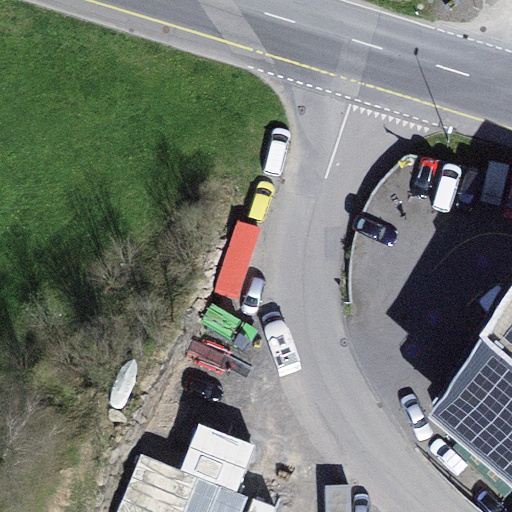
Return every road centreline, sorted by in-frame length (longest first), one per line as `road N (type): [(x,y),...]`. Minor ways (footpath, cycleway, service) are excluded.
road 1 (residential): [(414,511),(323,417),(304,337),(303,238),(368,45)]
road 2 (primary): [(215,0),(368,45)]
road 3 (primary): [(368,45),(511,89)]
